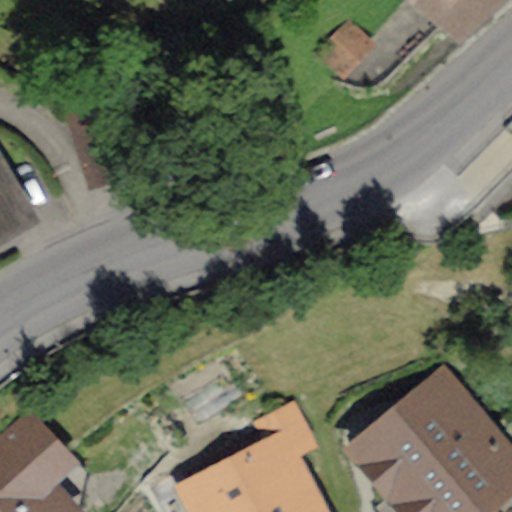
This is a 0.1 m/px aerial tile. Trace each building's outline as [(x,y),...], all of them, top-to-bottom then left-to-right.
[(511,0),(455,0),(500,33),(511,16),(511,0)] [(116,108),(72,122),(93,187),(137,173),(116,108)] [(0,182),(0,262),(31,247),(0,182)] [(491,511),(511,495),(511,461),(447,383),(362,453),(410,511),(491,511)] [(309,511),(285,465),(314,450),(293,409),(261,426),(273,450),(195,491),(205,511),(309,511)] [(43,441),(0,480),(0,511),(77,511),(94,497),(43,441)]
